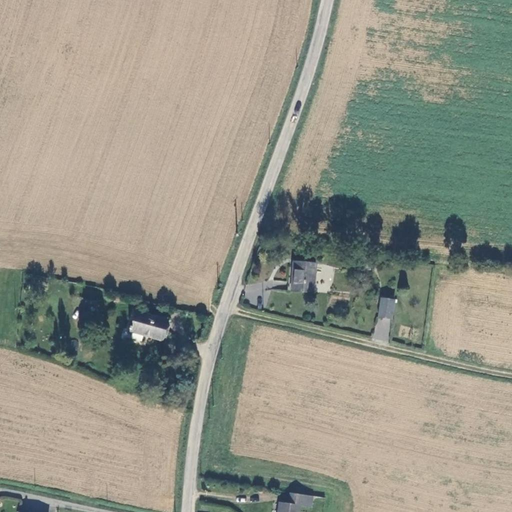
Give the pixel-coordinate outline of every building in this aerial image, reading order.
[(361,256),(359,269),(368,270),(370,257),(361,256)] [(316,263),(293,261),(290,290),(314,293),(316,263)] [(381,299),(378,318),(391,320),(394,301),(381,299)] [(167,322),(134,312),(128,333),(159,342),(162,333),(164,333),(167,322)] [(321,498),(299,494),(297,505),(283,502),(281,511),(301,511),(302,507),(319,509),(321,498)]
